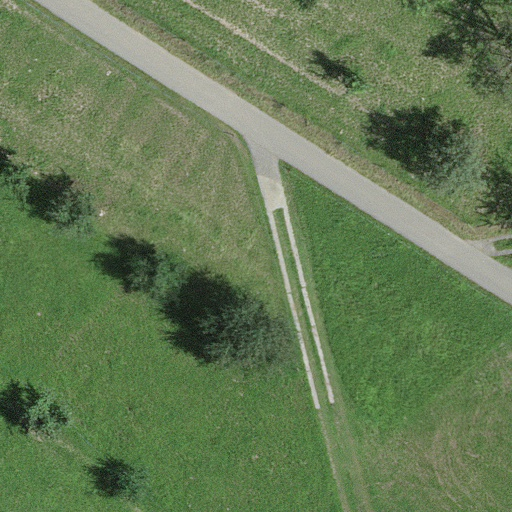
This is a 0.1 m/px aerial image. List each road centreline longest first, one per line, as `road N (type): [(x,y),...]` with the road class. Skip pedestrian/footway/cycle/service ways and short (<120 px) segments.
road 1 (residential): [(511,285),(265,139),(65,0)]
road 2 (track): [(350,511),(265,139)]
